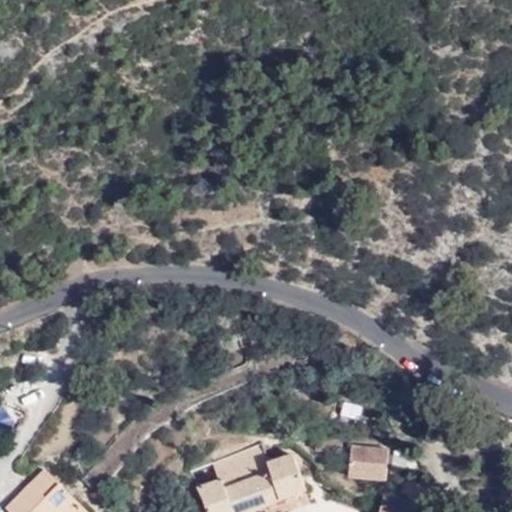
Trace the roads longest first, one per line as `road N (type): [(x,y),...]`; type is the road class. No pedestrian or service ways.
road 1 (unclassified): [(0,321),(94,278),(245,284),(322,308),(511,408)]
road 2 (unknown): [(73,287),(50,377),(0,466)]
